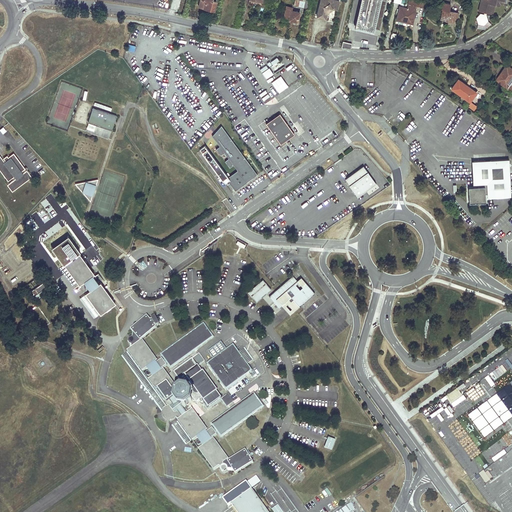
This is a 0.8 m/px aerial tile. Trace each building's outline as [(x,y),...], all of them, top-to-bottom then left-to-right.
[(200,0),(199,6),(214,10),(217,1),(213,0),(212,0),(200,0)] [(295,0),(294,5),(309,8),(311,0),(295,0)] [(338,0),(320,0),(317,17),(326,19),(327,11),(333,8),(337,9),(338,0)] [(363,0),(358,28),(377,32),(380,17),(381,12),(383,0),(363,0)] [(408,0),(407,8),(400,6),(398,18),(407,20),(407,22),(413,23),(416,6),(417,0),(408,0)] [(443,9),(441,19),(454,22),(455,17),(457,17),(458,13),(449,11),(451,0),(444,0),(442,9),(443,9)] [(480,0),(478,11),(492,14),(494,5),(499,6),(499,4),(503,4),(504,0),(480,0)] [(284,22),(293,24),(293,21),(298,22),(300,12),(292,11),(293,8),(287,6),(284,22)] [(486,13),(475,15),(477,26),(488,24),(486,13)] [(262,72),(266,78),(273,73),(269,67),(268,68),(266,64),(260,69),(262,72)] [(501,72),(503,73),(498,80),(506,86),(505,86),(507,88),(511,80),(511,68),(507,65),(501,72)] [(503,73),(501,72),(496,80),(505,86),(506,86),(498,80),(503,73)] [(281,76),(271,82),(279,93),(288,87),(281,76)] [(452,88),(470,101),(476,92),(458,79),(452,88)] [(117,115),(93,107),(88,122),(112,130),(117,115)] [(280,144),(294,134),(280,113),(266,123),(280,144)] [(94,131),(96,125),(89,123),(87,128),(94,131)] [(246,183),(257,174),(221,125),(212,136),(218,144),(220,142),(222,145),(219,146),(216,149),(221,155),(224,153),(228,158),(225,161),(230,168),(233,165),(237,170),(228,177),(205,145),(200,149),(224,183),(226,182),(227,184),(230,183),(235,191),(246,183)] [(25,168),(14,153),(9,156),(10,158),(10,159),(7,155),(3,158),(6,161),(5,162),(0,155),(0,169),(8,181),(12,178),(14,179),(7,184),(12,191),(32,176),(25,168)] [(511,193),(510,159),(476,160),(477,183),(478,183),(478,185),(469,186),(470,201),(472,202),(486,201),(486,193),(488,193),(489,194),(511,193)] [(370,170),(366,165),(359,170),(362,173),(355,178),(360,184),(366,178),(364,175),(370,170)] [(97,179),(75,183),(90,200),(97,179)] [(80,254),(79,253),(64,263),(65,265),(66,264),(69,268),(68,269),(70,269),(72,273),(72,274),(74,274),(76,277),(75,279),(77,279),(79,282),(78,283),(79,284),(82,282),(83,284),(82,284),(82,285),(82,286),(82,287),(82,288),(83,288),(83,289),(84,289),(85,290),(86,290),(87,289),(88,291),(85,293),(86,294),(88,294),(90,297),(89,299),(91,298),(93,302),(93,303),(94,303),(96,306),(95,307),(97,307),(100,311),(99,312),(100,313),(106,309),(107,310),(110,307),(110,306),(115,302),(114,301),(113,302),(110,298),(111,296),(109,297),(107,294),(108,292),(106,292),(104,289),(105,288),(103,288),(100,284),(102,283),(100,282),(98,283),(94,278),(93,276),(92,275),(94,273),(93,272),(92,273),(90,270),(90,268),(89,268),(86,265),(87,263),(85,263),(83,260),(84,258),(81,258),(79,255),(80,254)] [(297,280),(293,275),(269,296),(279,308),(282,305),(291,297),(300,306),(315,293),(307,283),(302,287),(300,289),(296,284),(299,282),(297,280)] [(307,283),(301,277),(297,280),(299,282),(302,287),(307,283)] [(38,293),(51,284),(47,279),(35,288),(38,293)] [(98,312),(85,294),(81,297),(93,315),(98,312)] [(291,297),(282,305),(290,315),(300,306),(291,297)] [(233,470),(228,469),(227,466),(226,465),(224,465),(223,463),(228,459),(227,458),(226,458),(224,455),(224,453),(222,453),(220,450),(221,449),(219,449),(217,446),(218,444),(216,444),(213,439),(212,440),(210,438),(217,434),(216,432),(217,431),(221,437),(263,406),(254,394),(212,424),(216,429),(214,430),(213,428),(207,433),(206,431),(203,426),(204,424),(202,424),(199,421),(200,420),(198,420),(196,416),(197,415),(195,415),(191,410),(187,413),(182,406),(183,406),(184,407),(195,400),(197,403),(200,401),(201,402),(203,402),(204,401),(204,399),(209,406),(222,397),(217,391),(219,390),(204,370),(203,371),(199,365),(194,357),(174,370),(184,384),(178,388),(163,368),(167,365),(166,364),(168,363),(171,367),(193,351),(195,350),(213,337),(204,324),(162,354),(165,359),(164,360),(163,359),(157,363),(156,362),(157,362),(153,357),(154,355),(152,355),(150,352),(150,351),(149,351),(146,347),(147,346),(145,346),(143,342),(144,341),(143,340),(141,341),(141,340),(157,327),(155,325),(156,325),(157,326),(159,325),(160,324),(160,323),(156,316),(152,318),(152,319),(151,320),(147,316),(131,329),(134,333),(133,338),(130,339),(128,341),(129,343),(130,345),(132,345),(132,347),(128,351),(129,352),(130,351),(132,355),(132,356),(134,357),(136,360),(135,361),(137,362),(139,364),(138,366),(140,366),(144,371),(145,370),(146,371),(145,372),(145,374),(146,376),(147,377),(150,377),(151,378),(150,379),(153,384),(153,386),(155,386),(157,389),(157,391),(158,391),(160,393),(159,394),(161,395),(164,400),(168,398),(167,401),(169,401),(168,406),(166,407),(164,408),(163,410),(163,411),(162,413),(163,417),(165,419),(167,420),(167,419),(170,420),(169,421),(170,421),(175,419),(177,416),(177,414),(179,416),(179,418),(180,418),(178,419),(182,424),(181,426),(183,426),(186,429),(185,431),(187,431),(189,434),(188,435),(190,435),(193,440),(195,439),(196,440),(195,443),(196,445),(198,447),(200,446),(201,448),(200,449),(203,454),(203,455),(204,455),(207,458),(206,460),(207,460),(209,463),(209,464),(210,464),(213,468),(214,470),(217,467),(219,466),(221,467),(221,468),(221,470),(222,472),(224,473),(226,473),(228,471),(234,471),(235,474),(253,462),(246,450),(228,461),(233,470)] [(225,350),(221,346),(211,353),(215,357),(225,350)] [(237,353),(233,347),(226,352),(226,351),(215,359),(215,360),(209,364),(213,370),(213,371),(222,382),(227,388),(233,384),(233,385),(245,376),(244,376),(251,371),(246,365),(247,364),(238,352),(237,353)] [(252,360),(244,349),(240,352),(247,363),(252,360)] [(166,407),(127,353),(122,356),(162,411),(163,411),(163,410),(164,408),(166,407)] [(199,353),(198,354),(196,355),(194,357),(199,365),(205,361),(199,353)] [(247,382),(245,378),(235,385),(237,389),(247,382)] [(234,400),(229,394),(222,399),(227,406),(234,400)] [(190,440),(177,421),(172,424),(186,443),(190,440)] [(309,437),(306,443),(316,447),(319,440),(309,437)] [(287,478),(294,484),(304,472),(297,466),(287,478)] [(268,511),(247,482),(225,497),(223,499),(228,506),(231,504),(237,511),(268,511)]
